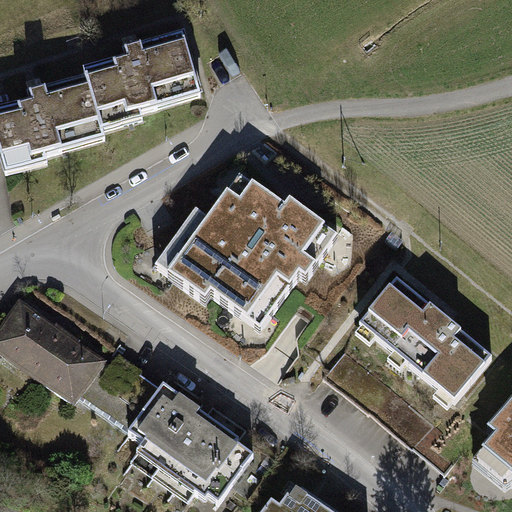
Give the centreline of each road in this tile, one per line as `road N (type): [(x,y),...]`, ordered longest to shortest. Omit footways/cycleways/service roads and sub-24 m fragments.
road 1 (residential): [(37,253),(400,511)]
road 2 (residential): [(37,253),(246,128)]
road 3 (track): [(246,128),(276,137),(392,224)]
